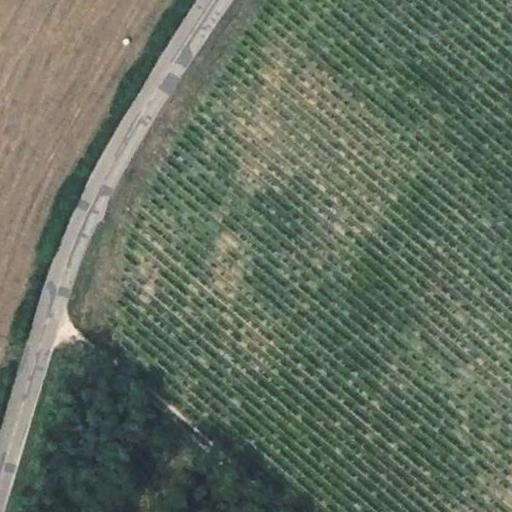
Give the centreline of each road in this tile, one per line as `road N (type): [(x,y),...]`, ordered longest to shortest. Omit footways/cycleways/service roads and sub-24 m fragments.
road 1 (unclassified): [(213,0),(119,155),(46,307),(0,501)]
road 2 (track): [(46,307),(282,511)]
